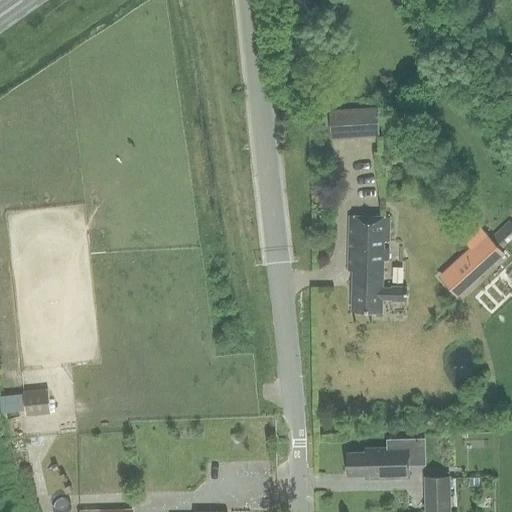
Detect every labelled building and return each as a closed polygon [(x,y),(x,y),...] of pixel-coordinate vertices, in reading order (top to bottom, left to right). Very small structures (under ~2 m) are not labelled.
[(379,137),(377,107),(328,110),(330,141),(379,137)] [(387,262),(388,218),(348,217),(347,272),(352,272),(350,313),(380,313),(381,301),(405,302),(405,289),(381,288),(382,262),(387,262)] [(511,239),(511,221),(510,220),(493,236),(503,248),(511,239)] [(465,288),(503,254),(480,229),(464,243),(470,251),(449,270),(465,288)] [(48,412),(47,390),(20,391),(21,394),(21,411),(22,414),(48,412)] [(21,394),(0,396),(0,401),(1,413),(21,411),(21,394)] [(408,448),(391,449),(365,449),(365,453),(348,453),(348,476),(366,475),(366,479),(408,478),(408,448)] [(451,511),(450,475),(425,476),(425,511),(451,511)] [(469,478),(469,486),(479,486),(478,478),(469,478)]
